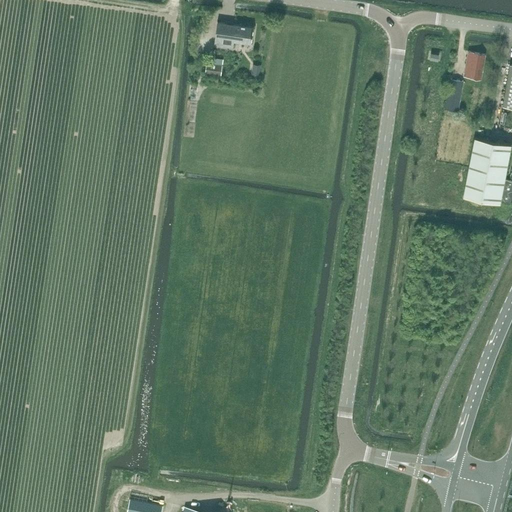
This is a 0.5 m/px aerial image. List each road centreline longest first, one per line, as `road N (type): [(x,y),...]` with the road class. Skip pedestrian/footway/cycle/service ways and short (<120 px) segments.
road 1 (secondary): [(352,444),(345,417),(397,54),(393,29)]
road 2 (primary): [(511,309),(457,467)]
road 3 (unclassified): [(511,28),(421,17),(393,29)]
